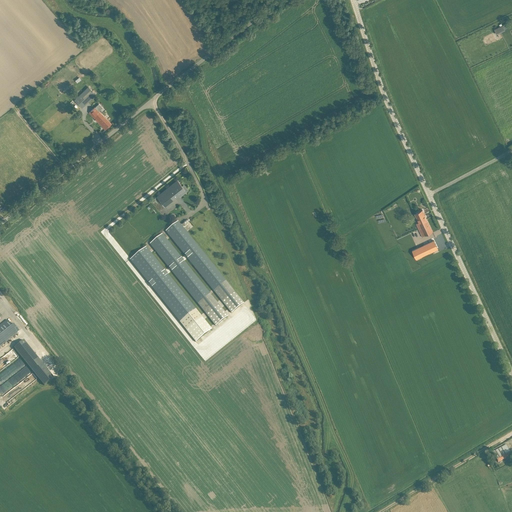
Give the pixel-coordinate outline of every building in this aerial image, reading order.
[(88,87),(74,100),(77,102),(83,97),(87,101),(95,94),(88,87)] [(89,112),(105,129),(111,123),(95,107),(89,112)] [(184,184),(182,186),(178,180),(157,196),(165,206),(182,193),(183,194),(188,190),(184,184)] [(415,213),(418,220),(415,221),(422,236),(433,231),(423,209),(415,213)] [(178,222),(166,231),(232,313),(244,303),(178,222)] [(162,234),(150,244),(215,326),(228,316),(162,234)] [(435,241),(412,251),(416,259),(439,249),(435,241)] [(146,247),(130,260),(195,342),(212,329),(146,247)] [(0,326),(0,346),(17,333),(7,320),(0,326)] [(13,350),(31,374),(42,365),(34,356),(23,342),(13,350)] [(493,453),(498,462),(511,455),(507,445),(493,453)]
